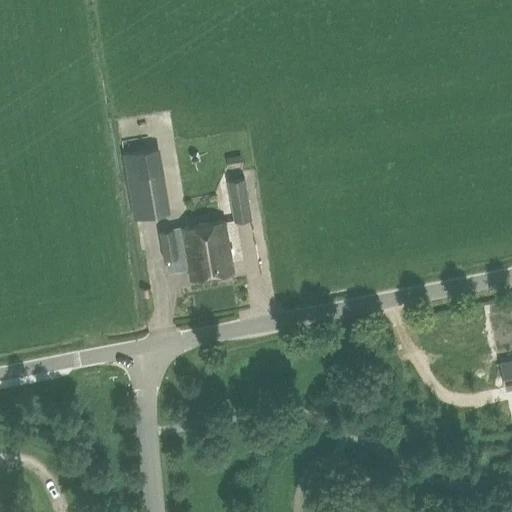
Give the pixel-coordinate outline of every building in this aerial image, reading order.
[(237,157),(238,168),(254,166),(252,155),(237,157)] [(160,175),(127,181),(133,218),(166,212),(160,175)] [(234,221),(251,218),(245,178),(227,181),(234,221)] [(183,234),(176,235),(179,256),(180,260),(187,259),(190,278),(233,270),(224,220),(182,227),(183,234)] [(158,231),(162,259),(179,256),(175,228),(158,231)] [(268,294),(273,304),(291,294),(286,284),(268,294)]
